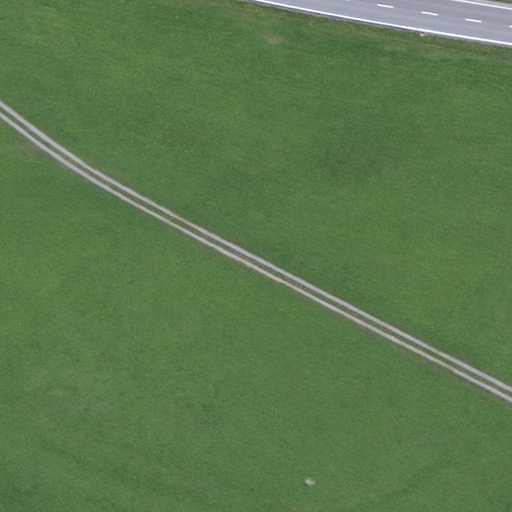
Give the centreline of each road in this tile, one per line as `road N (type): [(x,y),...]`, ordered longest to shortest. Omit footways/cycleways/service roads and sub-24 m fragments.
road 1 (track): [(0,104),(104,181),(511,394)]
road 2 (primary): [(511,25),(358,0)]
